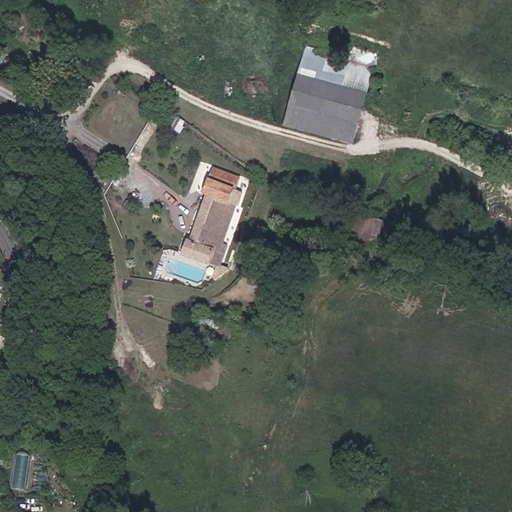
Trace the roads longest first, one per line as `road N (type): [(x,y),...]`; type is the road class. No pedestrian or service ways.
road 1 (unclassified): [(0,216),(18,233),(30,282),(0,441)]
road 2 (unknown): [(0,88),(175,190)]
